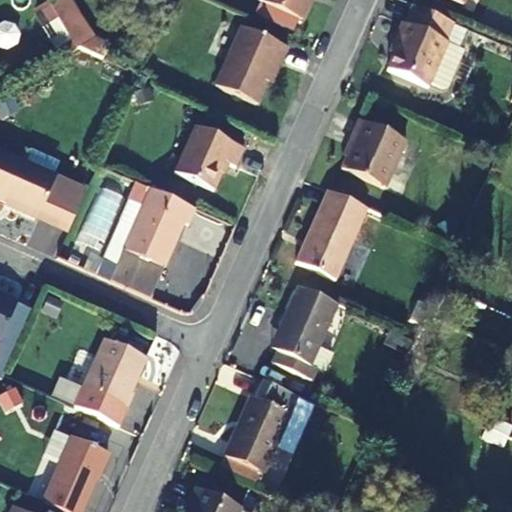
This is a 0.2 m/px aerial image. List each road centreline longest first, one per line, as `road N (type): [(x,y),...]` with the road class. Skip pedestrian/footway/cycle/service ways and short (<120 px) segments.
road 1 (residential): [(202,347),(362,0)]
road 2 (residential): [(0,254),(202,347)]
road 3 (residential): [(129,511),(202,347)]
